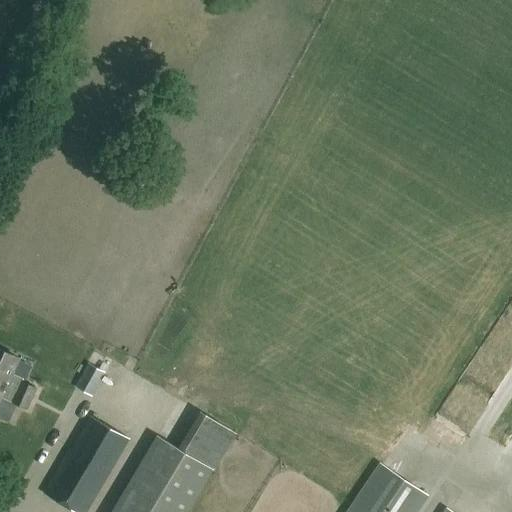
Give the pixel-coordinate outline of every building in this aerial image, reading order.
[(0,349),(0,384),(30,398),(34,388),(8,376),(17,357),(0,349)] [(88,361),(75,385),(92,395),(106,371),(88,361)] [(30,398),(0,384),(0,395),(26,406),(30,398)] [(187,511),(212,469),(213,470),(235,434),(203,415),(182,451),(156,436),(110,511),(187,511)] [(74,511),(85,511),(128,439),(91,417),(69,455),(66,453),(42,493),(74,511)] [(413,511),(425,494),(382,465),(350,511),(413,511)]
